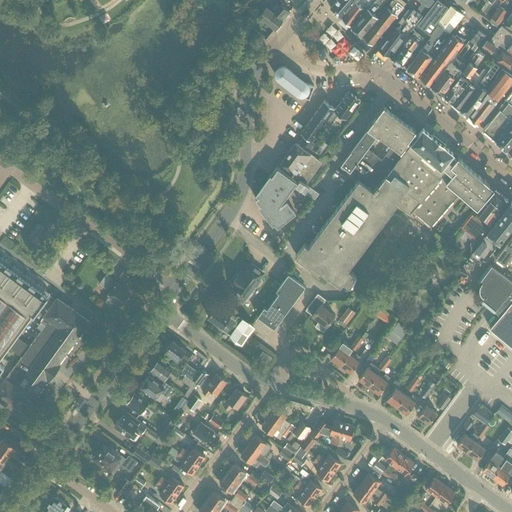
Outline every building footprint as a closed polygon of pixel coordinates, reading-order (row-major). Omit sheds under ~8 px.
[(270,7),(283,19),(290,11),(282,4),(284,3),(280,0),(272,0),(271,1),(273,3),(270,7)] [(341,17),(348,8),(355,0),(335,0),(330,7),(341,17)] [(355,0),(348,8),(349,8),(341,17),(350,25),(358,16),(359,17),(367,8),(358,0),(355,0)] [(373,0),(367,8),(359,17),(351,26),(361,35),(377,15),(390,0),(373,0)] [(390,0),(377,15),(378,16),(362,36),(372,45),(397,14),(391,9),(398,0),(390,0)] [(432,0),(418,0),(424,4),(419,10),(422,13),(432,0)] [(447,36),(464,15),(451,5),(439,20),(434,27),(426,37),(428,39),(406,68),(417,75),(447,36)] [(508,12),(499,5),(491,17),(500,24),(508,12)] [(275,30),(282,20),(266,7),(258,17),(275,30)] [(388,56),(405,34),(407,35),(421,15),(413,9),(405,19),(408,21),(401,31),(394,26),(378,49),(388,56)] [(245,22),(251,27),(254,23),(256,19),(251,15),(245,22)] [(511,55),(511,33),(501,25),(489,40),(495,45),(501,49),(502,49),(511,55)] [(468,38),(478,46),(487,34),(476,27),(468,38)] [(452,33),(420,77),(430,85),(463,41),(452,33)] [(403,66),(418,43),(405,35),(391,58),(403,66)] [(486,38),(481,46),(490,52),(495,45),(489,40),(486,38)] [(510,71),(511,67),(511,55),(502,49),(494,61),(510,71)] [(442,94),(464,63),(454,55),(431,85),(442,94)] [(468,115),(487,89),(484,87),(499,64),(494,61),(494,60),(487,70),(478,83),(475,86),(459,108),(468,115)] [(458,92),(475,70),(477,67),(469,61),(462,70),(462,71),(450,87),(450,86),(444,96),(451,101),(458,92)] [(309,99),(314,86),(301,81),(295,76),(291,72),(287,68),(285,67),(283,66),(281,67),(279,67),(277,69),(276,71),(276,73),(276,75),(277,77),(278,78),(294,91),(297,92),(296,94),(309,99)] [(459,108),(475,86),(478,83),(487,70),(483,67),(479,73),(475,70),(458,92),(451,101),(459,108)] [(511,74),(502,67),(493,80),(505,89),(511,80),(511,74)] [(505,89),(493,80),(487,89),(473,109),(468,115),(478,124),(491,108),(505,89)] [(489,134),(511,105),(511,90),(506,98),(499,108),(483,129),(489,134)] [(335,108),(324,123),(329,127),(339,111),(347,117),(359,99),(348,91),(335,108)] [(324,123),(335,108),(324,100),(301,133),(304,135),(299,140),(311,148),(314,143),(311,140),(323,123),(324,123)] [(511,105),(489,134),(495,139),(511,118),(511,105)] [(305,242),(295,254),(319,272),(321,270),(339,284),(343,279),(350,285),(355,274),(348,268),(397,203),(399,200),(385,189),(414,151),(435,166),(438,161),(443,165),(453,154),(452,153),(453,152),(423,128),(418,134),(414,132),(416,130),(384,106),(340,163),(360,177),(308,245),(305,242)] [(511,118),(495,139),(506,149),(511,140),(511,118)] [(327,143),(318,138),(311,148),(320,154),(327,143)] [(296,143),(296,142),(280,164),(280,165),(281,164),(306,183),(322,161),(296,143)] [(269,216),(277,227),(295,212),(291,208),(286,202),(279,208),(276,205),(296,179),(277,165),(266,181),(266,182),(258,193),(259,193),(255,198),(261,205),(269,216)] [(346,176),(337,169),(332,175),(342,182),(346,176)] [(319,193),(318,193),(299,179),(295,185),(315,199),(319,193)] [(508,199),(495,189),(464,228),(478,240),(506,205),(504,204),(508,199)] [(511,225),(511,201),(487,231),(479,242),(463,264),(464,265),(473,269),(474,263),(476,260),(479,262),(483,257),(485,259),(500,241),(511,225)] [(43,239),(49,231),(39,224),(33,232),(43,239)] [(511,253),(511,235),(498,254),(507,261),(511,253)] [(45,300),(50,293),(0,256),(0,370),(8,360),(1,355),(8,346),(22,356),(0,386),(0,399),(20,414),(32,398),(46,377),(50,380),(55,372),(61,365),(57,363),(75,338),(88,321),(57,298),(52,305),(45,300)] [(256,287),(261,280),(259,279),(263,273),(251,264),(244,274),(240,271),(237,274),(236,273),(231,279),(233,280),(231,284),(235,287),(231,292),(243,301),(254,285),(256,287)] [(511,346),(511,282),(490,264),(478,279),(481,282),(479,285),(479,289),(480,293),(482,296),(480,299),(494,311),(500,315),(490,328),(511,346)] [(116,274),(121,278),(126,271),(121,268),(116,274)] [(463,281),(467,274),(460,271),(457,278),(463,281)] [(99,283),(106,288),(108,286),(110,287),(109,288),(111,290),(103,301),(112,307),(116,301),(121,305),(121,304),(122,305),(126,300),(124,299),(130,292),(120,285),(121,284),(114,278),(113,279),(106,274),(99,283)] [(264,307),(258,315),(274,327),(305,285),(289,274),(283,281),(276,290),(279,292),(267,309),(264,307)] [(305,310),(312,315),(319,320),(315,325),(323,331),(335,315),(321,305),(326,299),(318,292),(305,310)] [(215,306),(207,316),(216,322),(215,324),(225,331),(226,330),(231,333),(229,335),(235,341),(242,345),(255,327),(249,320),(242,317),(242,318),(238,315),(235,319),(223,310),(222,311),(215,306)] [(355,312),(348,307),(340,318),(347,324),(355,312)] [(392,330),(401,337),(408,329),(398,321),(392,330)] [(353,330),(348,326),(343,334),(348,338),(353,330)] [(350,346),(353,348),(361,337),(358,335),(350,346)] [(364,339),(361,337),(353,348),(355,350),(364,339)] [(173,340),(165,350),(178,360),(181,355),(187,359),(191,354),(185,350),(185,349),(173,340)] [(330,357),(340,364),(349,353),(344,349),(346,346),(342,343),(340,347),(339,346),(330,357)] [(355,357),(349,353),(340,364),(350,372),(359,360),(358,360),(360,356),(357,354),(355,357)] [(378,366),(380,368),(389,357),(386,355),(378,366)] [(391,359),(389,357),(380,368),(383,370),(391,359)] [(172,368),(159,359),(151,370),(164,379),(168,373),(176,378),(179,374),(171,368),(172,368)] [(359,378),(369,385),(377,373),(372,369),(373,367),(369,364),(368,366),(367,366),(359,378)] [(193,380),(199,385),(208,373),(202,368),(193,380)] [(227,380),(216,373),(206,386),(207,387),(203,392),(207,396),(211,390),(216,394),(227,380)] [(387,381),(377,373),(369,385),(379,392),(387,381)] [(173,387),(164,380),(161,385),(148,375),(144,380),(142,381),(140,384),(140,386),(140,387),(155,398),(160,391),(166,396),(173,387)] [(406,387),(409,389),(417,378),(414,376),(406,387)] [(420,380),(417,378),(409,389),(411,391),(420,380)] [(435,384),(430,380),(419,395),(424,398),(435,384)] [(387,398),(397,406),(405,394),(395,387),(387,398)] [(247,395),(237,388),(227,401),(228,401),(224,407),(228,410),(232,404),(237,408),(247,395)] [(148,402),(134,392),(126,403),(140,413),(146,406),(154,412),(158,407),(149,400),(148,402)] [(202,398),(194,393),(187,404),(194,409),(202,398)] [(437,405),(440,407),(448,395),(445,393),(437,405)] [(411,398),(405,394),(397,406),(407,413),(415,401),(418,397),(414,394),(411,398)] [(194,409),(187,404),(183,409),(193,416),(197,411),(194,409)] [(428,422),(436,412),(426,404),(418,415),(428,422)] [(493,414),(479,404),(472,414),(486,424),(493,414)] [(277,405),(269,415),(289,430),(293,425),(290,422),(289,423),(283,418),(287,413),(277,405)] [(123,414),(115,426),(130,437),(130,436),(134,439),(139,433),(138,432),(139,431),(142,433),(147,426),(143,424),(142,425),(140,423),(138,425),(133,421),(132,421),(123,414)] [(223,421),(213,414),(209,420),(219,427),(223,421)] [(289,430),(269,415),(262,426),(272,434),(276,428),(281,432),(280,432),(289,438),(292,433),(289,431),(289,430)] [(344,422),(334,419),(331,427),(326,425),(327,424),(321,420),(312,432),(318,436),(322,431),(336,435),(333,443),(337,444),(344,422)] [(311,427),(302,420),(293,433),(301,439),(311,427)] [(192,432),(212,446),(220,436),(214,432),(214,431),(200,421),(192,432)] [(164,430),(154,422),(150,428),(160,435),(164,430)] [(354,426),(344,422),(337,444),(342,446),(344,438),(350,440),(354,426)] [(475,433),(478,435),(486,424),(484,422),(475,433)] [(489,426),(486,424),(478,435),(481,437),(489,426)] [(185,433),(175,426),(171,432),(181,439),(185,433)] [(511,434),(511,429),(507,426),(498,439),(505,444),(511,434)] [(156,433),(149,428),(145,433),(152,438),(156,433)] [(502,433),(496,429),(489,440),(494,444),(502,433)] [(467,451),(475,440),(465,433),(457,443),(467,451)] [(271,446),(255,434),(248,444),(268,459),(273,453),(268,450),(271,446)] [(316,439),(309,434),(300,446),(307,451),(316,439)] [(0,441),(0,452),(8,458),(16,447),(3,437),(0,441)] [(475,440),(467,451),(477,458),(485,448),(475,440)] [(287,442),(283,447),(293,454),(297,449),(287,442)] [(125,459),(104,443),(95,456),(105,463),(104,465),(107,468),(110,467),(115,471),(120,463),(130,471),(137,461),(129,455),(125,459)] [(268,459),(248,444),(241,454),(257,466),(260,461),(265,465),(269,460),(268,459)] [(150,455),(137,446),(132,452),(145,462),(150,455)] [(348,453),(338,446),(334,451),(344,459),(348,453)] [(183,448),(180,451),(199,465),(205,456),(193,447),(189,453),(183,448)] [(293,454),(283,447),(279,453),(289,460),(293,454)] [(404,454),(393,447),(384,459),(389,462),(385,467),(382,472),(388,476),(392,471),(395,466),(404,454)] [(482,469),(492,476),(511,449),(509,447),(503,456),(496,451),(482,469)] [(511,454),(511,449),(492,476),(503,483),(510,473),(500,465),(504,460),(506,462),(511,454)] [(192,474),(199,465),(180,451),(177,455),(184,460),(181,465),(192,474)] [(307,458),(297,451),(291,458),(301,466),(307,458)] [(319,454),(316,458),(334,471),(341,462),(329,454),(325,459),(319,454)] [(414,462),(404,454),(395,466),(405,474),(414,462)] [(161,462),(152,455),(149,460),(158,467),(161,462)] [(328,480),(334,471),(316,458),(313,461),(320,466),(316,471),(328,480)] [(385,467),(377,461),(372,467),(381,473),(382,472),(385,467)] [(227,473),(238,481),(246,471),(234,463),(227,473)] [(262,475),(253,469),(246,479),(255,485),(262,475)] [(397,475),(392,471),(388,476),(393,480),(397,475)] [(238,481),(227,473),(220,483),(231,491),(238,481)] [(361,483),(372,492),(378,496),(383,500),(387,494),(382,491),(376,487),(380,481),(368,473),(361,483)] [(123,475),(115,486),(124,493),(125,491),(131,482),(132,481),(123,475)] [(146,481),(137,475),(133,481),(141,488),(146,481)] [(295,475),(292,479),(315,497),(322,488),(310,479),(306,485),(300,480),(300,479),(295,475)] [(161,476),(159,480),(178,494),(184,485),(172,476),(168,481),(161,476)] [(425,489),(436,496),(445,484),(434,477),(425,489)] [(171,502),(178,494),(159,480),(156,483),(163,488),(159,494),(171,502)] [(131,482),(125,491),(131,495),(137,486),(131,482)] [(365,502),(372,492),(361,483),(353,494),(365,502)] [(309,506),(315,497),(297,484),(294,487),(301,492),(297,497),(309,506)] [(455,492),(445,484),(436,496),(446,504),(455,492)] [(281,492),(272,485),(267,491),(277,498),(281,492)] [(248,495),(239,489),(235,494),(244,500),(248,495)] [(206,501),(218,509),(221,504),(231,511),(235,511),(238,509),(214,491),(206,501)] [(146,495),(137,507),(143,511),(160,511),(157,509),(160,506),(146,495)] [(67,511),(70,508),(54,496),(44,510),(46,511),(67,511)] [(379,505),(383,500),(378,496),(374,502),(379,505)] [(254,506),(246,500),(242,506),(250,511),(254,506)] [(274,500),(270,505),(279,511),(301,511),(291,505),(287,510),(274,500)] [(215,511),(218,509),(206,501),(199,511),(200,511),(215,511)] [(347,501),(340,511),(339,511),(357,511),(359,510),(347,501)] [(412,507),(406,502),(402,507),(409,511),(412,507)] [(428,506),(423,502),(419,508),(424,511),(428,506)]
